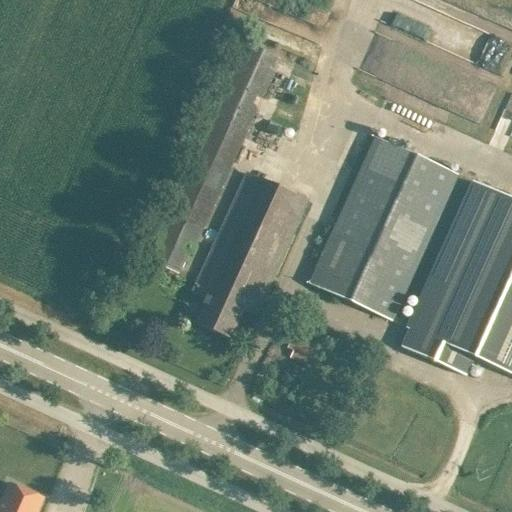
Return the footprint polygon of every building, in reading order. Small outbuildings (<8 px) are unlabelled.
[(209,121),(157,236),(146,260),(179,275),(190,251),(191,252),(243,137),(278,59),(244,43),(209,121)] [(308,285),(391,322),(392,323),(457,177),(373,140),(308,285)] [(255,316),(289,241),(307,202),(245,174),(227,213),(203,267),(194,288),(207,294),(194,323),(229,339),(242,310),(255,316)] [(401,348),(465,377),(473,358),(511,376),(511,199),(475,183),(401,348)] [(287,348),(309,358),(314,345),(292,335),(287,348)] [(0,503),(0,511),(37,511),(43,498),(9,483),(1,501),(0,503)]
